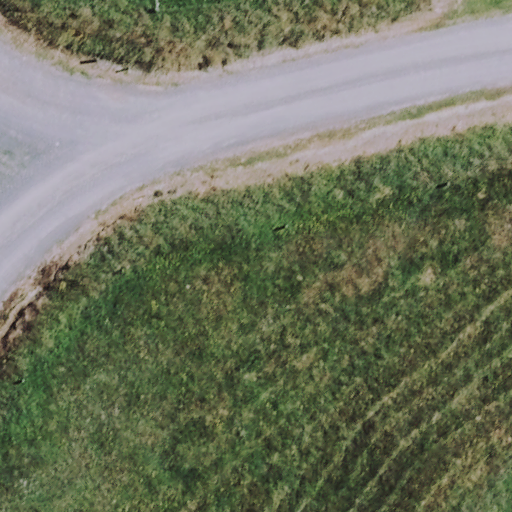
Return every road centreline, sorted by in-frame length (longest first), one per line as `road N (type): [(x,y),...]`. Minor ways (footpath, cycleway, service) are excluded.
road 1 (track): [(0,252),(25,224),(140,145),(261,103),(511,44)]
road 2 (track): [(197,125),(69,114),(0,79)]
